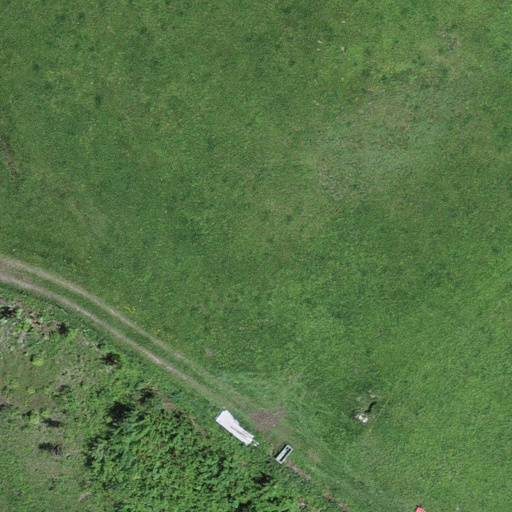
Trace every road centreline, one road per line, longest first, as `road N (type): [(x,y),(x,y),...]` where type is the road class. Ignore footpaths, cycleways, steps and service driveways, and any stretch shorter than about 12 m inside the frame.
road 1 (track): [(268,432),(135,325),(0,264)]
road 2 (track): [(268,432),(511,276)]
